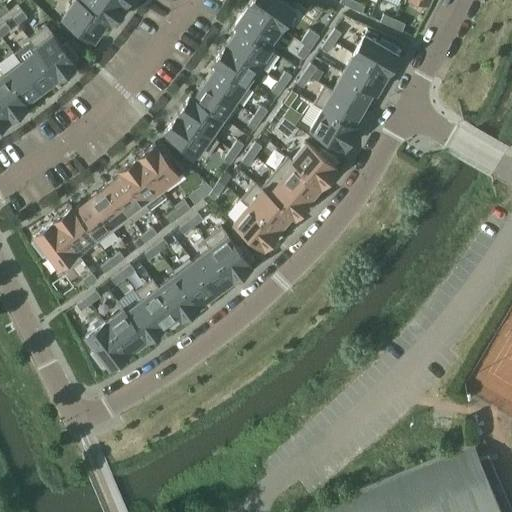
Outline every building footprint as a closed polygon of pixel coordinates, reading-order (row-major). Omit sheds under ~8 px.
[(112,22),(80,0),(72,0),(62,16),(75,25),(72,30),(88,42),(91,37),(95,39),(108,20),(111,22),(112,22)] [(118,0),(80,0),(112,22),(124,4),(118,0)] [(250,0),(248,4),(285,29),(281,26),(295,7),(284,0),(250,0)] [(365,4),(356,0),(353,0),(351,6),(362,11),(365,4)] [(4,3),(0,6),(0,16),(9,10),(4,3)] [(248,4),(235,22),(275,50),(272,48),(285,29),(248,4)] [(13,17),(18,23),(27,16),(23,10),(13,17)] [(394,17),(383,12),(380,20),(391,25),(394,17)] [(405,22),(394,17),(391,25),(402,30),(405,22)] [(0,26),(0,33),(1,35),(11,28),(6,22),(0,26)] [(238,26),(226,42),(263,68),(275,50),(235,22),(235,23),(238,26)] [(58,77),(76,63),(74,60),(79,56),(67,40),(62,44),(46,23),(28,37),(58,77)] [(320,34),(310,27),(301,41),(304,43),(310,47),(320,34)] [(341,31),(335,27),(328,37),(334,41),(341,31)] [(368,28),(365,33),(376,39),(378,34),(368,28)] [(364,33),(353,52),(388,72),(399,53),(396,51),(399,45),(382,35),(378,41),(364,33)] [(14,53),(20,60),(42,89),(44,87),(49,83),(58,77),(28,37),(28,38),(30,41),(14,53)] [(334,41),(328,37),(321,46),(327,51),(334,41)] [(226,42),(214,60),(246,83),(258,66),(262,69),(263,68),(226,42)] [(310,47),(304,43),(297,53),(303,57),(310,47)] [(353,52),(342,71),(377,91),(388,72),(353,52)] [(28,104),(26,101),(42,89),(20,60),(4,72),(28,104)] [(216,63),(205,79),(239,103),(239,102),(235,99),(246,83),(214,60),(213,61),(216,63)] [(317,66),(310,61),(304,71),(310,76),(317,66)] [(292,74),(285,69),(278,79),(285,84),(292,74)] [(310,76),(304,71),(297,81),(303,86),(310,76)] [(324,83),(324,84),(363,106),(373,90),(376,92),(377,91),(342,71),(332,88),(324,83)] [(28,104),(4,72),(0,75),(0,105),(10,118),(28,104)] [(191,93),(190,93),(227,119),(239,103),(205,79),(194,95),(191,93)] [(285,84),(278,79),(271,89),(278,94),(285,84)] [(363,106),(324,84),(314,101),(356,126),(357,125),(353,123),(363,106)] [(190,93),(178,111),(219,140),(219,139),(215,137),(227,119),(190,93)] [(289,105),(283,101),(276,111),(282,115),(289,105)] [(314,101),(313,102),(321,107),(310,127),(324,135),(321,140),(338,150),(341,145),(344,147),(356,126),(314,101)] [(268,108),(261,104),(254,114),(261,118),(268,108)] [(0,125),(10,118),(0,105),(0,125)] [(178,111),(165,130),(168,132),(164,137),(181,149),(184,144),(205,158),(219,140),(178,111)] [(282,115),(276,111),(269,120),(275,125),(282,115)] [(261,118),(254,114),(247,124),(254,128),(261,118)] [(244,143),(237,138),(230,148),(237,153),(244,143)] [(262,145),(255,140),(248,150),(255,154),(262,145)] [(287,154),(287,155),(322,184),(337,166),(334,163),(338,158),(323,146),(319,151),(306,140),(292,158),(287,154)] [(155,142),(137,155),(161,187),(179,174),(169,161),(174,157),(162,141),(157,145),(155,142)] [(237,153),(230,148),(223,158),(230,163),(237,153)] [(255,154),(248,150),(241,160),(248,164),(255,154)] [(137,155),(120,168),(150,208),(144,200),(161,187),(137,155)] [(287,155),(274,170),(308,200),(322,184),(287,155)] [(121,172),(106,184),(133,220),(150,208),(120,168),(119,169),(121,172)] [(231,174),(225,169),(218,179),(224,184),(231,174)] [(255,180),(254,181),(295,215),(308,200),(274,170),(261,185),(255,180)] [(224,184),(218,179),(211,189),(218,194),(224,184)] [(254,181),(240,197),(278,229),(292,213),(295,216),(295,215),(254,181)] [(106,184),(90,196),(114,229),(130,217),(133,221),(133,220),(106,184)] [(71,205),(95,237),(111,225),(113,229),(114,229),(90,196),(74,208),(71,205)] [(278,229),(240,197),(240,198),(247,204),(233,221),(246,231),(242,236),(257,249),(261,244),(264,246),(278,229)] [(186,200),(176,208),(181,214),(191,207),(186,200)] [(71,205),(53,219),(83,258),(77,250),(95,237),(71,205)] [(176,208),(167,215),(171,221),(181,214),(176,208)] [(203,218),(198,211),(189,219),(193,225),(203,218)] [(53,219),(33,233),(36,236),(31,240),(43,256),(48,252),(63,273),(83,258),(53,219)] [(193,225),(189,219),(179,226),(184,232),(193,225)] [(222,225),(203,238),(233,278),(252,264),(249,261),(254,257),(242,242),(237,245),(222,225)] [(152,226),(143,233),(148,239),(157,232),(152,226)] [(143,233),(133,240),(138,247),(148,239),(143,233)] [(169,244),(164,237),(154,244),(159,251),(169,244)] [(209,246),(192,259),(216,291),(233,278),(203,238),(203,239),(209,246)] [(159,251),(154,244),(144,252),(149,258),(159,251)] [(120,250),(110,257),(115,264),(125,257),(120,250)] [(110,257),(101,265),(105,271),(115,264),(110,257)] [(192,259),(175,272),(199,304),(216,291),(192,259)] [(135,269),(130,262),(121,270),(125,276),(135,269)] [(125,276),(121,270),(111,277),(116,283),(125,276)] [(92,271),(82,278),(87,285),(97,277),(92,271)] [(152,277),(182,317),(199,304),(175,272),(158,285),(152,277)] [(152,277),(136,289),(163,326),(179,314),(181,317),(182,317),(152,277)] [(100,295),(96,288),(86,296),(91,302),(100,295)] [(163,326),(136,289),(135,290),(141,298),(126,309),(123,306),(147,338),(163,326)] [(86,296),(76,303),(81,309),(91,302),(86,296)] [(123,306),(104,320),(128,352),(147,338),(123,306)] [(104,320),(85,334),(95,347),(90,351),(102,367),(107,363),(109,366),(128,352),(104,320)]
